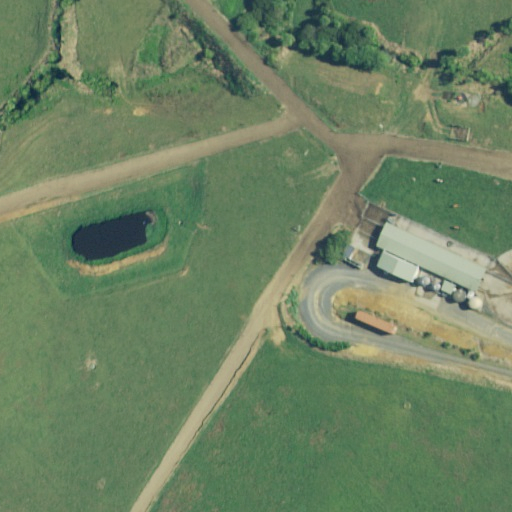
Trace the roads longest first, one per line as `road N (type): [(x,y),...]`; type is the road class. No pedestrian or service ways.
road 1 (track): [(511,145),(407,146),(308,115),(0,203)]
road 2 (track): [(308,115),(191,0)]
